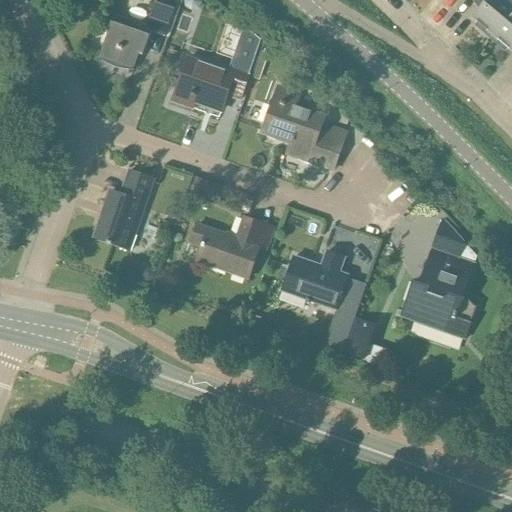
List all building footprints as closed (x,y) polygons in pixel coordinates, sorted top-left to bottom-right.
[(183,0),(184,7),(191,11),(198,10),(202,4),(201,0),(183,0)] [(490,40),(511,13),(511,1),(510,0),(477,0),(484,6),(473,19),(478,23),(475,27),(490,40)] [(115,15),(106,40),(99,59),(133,71),(139,55),(143,56),(151,32),(165,37),(175,10),(155,3),(147,27),(115,15)] [(511,13),(490,40),(505,52),(508,49),(511,52),(511,13)] [(189,58),(180,84),(173,102),(192,109),(197,96),(215,102),(213,108),(222,111),(227,96),(241,101),(247,82),(253,64),(235,58),(231,72),(189,58)] [(273,105),(265,128),(263,132),(284,140),(285,136),(293,139),(287,156),(333,171),(347,133),(332,128),(330,131),(321,128),(325,118),(295,108),(300,95),(279,88),(273,105)] [(139,217),(141,218),(154,181),(129,172),(121,196),(111,192),(110,193),(112,194),(104,216),(103,216),(94,240),(95,240),(96,239),(108,243),(107,245),(127,251),(139,217)] [(194,178),(189,198),(207,204),(213,184),(194,178)] [(158,203),(155,212),(162,215),(166,206),(158,203)] [(248,280),(259,249),(267,251),(274,229),(244,219),(237,240),(197,226),(191,244),(192,245),(192,244),(202,247),(197,262),(248,280)] [(415,282),(402,319),(465,341),(477,308),(474,307),(464,296),(475,264),(477,258),(461,252),(464,243),(466,237),(443,221),(435,243),(421,284),(415,282)] [(294,258),(282,292),(307,301),(306,304),(309,305),(310,302),(337,311),(331,328),(325,345),(344,352),(350,335),(359,310),(367,286),(348,279),(348,277),(339,274),(345,259),(327,253),(322,268),(294,258)] [(142,270),(140,275),(143,280),(148,282),(153,280),(155,275),(153,270),(148,268),(142,270)] [(356,319),(344,354),(364,361),(383,368),(389,352),(370,345),(376,326),(366,323),(356,319)]
